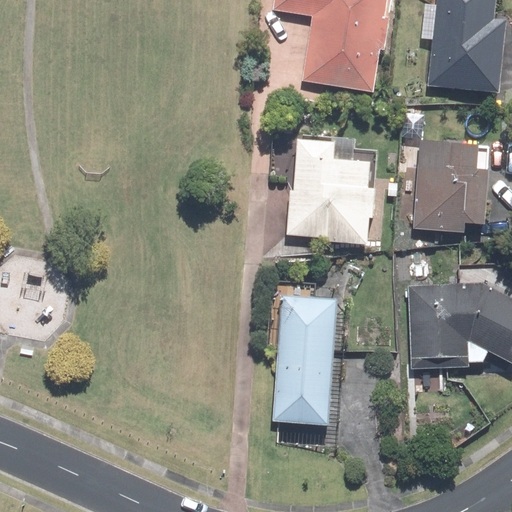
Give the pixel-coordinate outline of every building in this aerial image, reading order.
[(391,0),(273,0),(273,9),(313,14),(304,85),(381,94),(391,0)] [(495,0),(439,0),(438,8),(426,7),(423,40),(433,41),(429,88),(504,94),(511,16),(494,15),(495,0)] [(493,141),(419,138),(415,231),(465,233),(466,224),(490,225),(493,141)] [(357,143),(295,139),(288,234),(325,237),(324,243),(370,246),(376,154),(356,153),(357,143)] [(511,300),(482,284),(409,286),(408,370),(471,370),(471,361),(486,362),(486,352),(511,366),(511,300)] [(338,296),(281,293),(274,422),(331,425),(338,296)]
